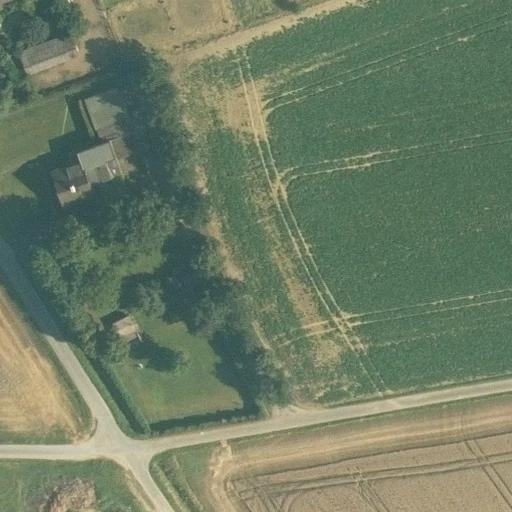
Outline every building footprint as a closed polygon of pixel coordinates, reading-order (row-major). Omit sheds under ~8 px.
[(69,32),(20,52),(27,72),(77,52),(69,32)] [(116,88),(86,99),(96,125),(105,122),(126,114),(125,111),(116,88)] [(138,105),(125,111),(126,114),(132,129),(119,134),(126,152),(133,148),(139,162),(157,154),(138,105)] [(132,129),(126,114),(105,122),(111,137),(119,134),(132,129)] [(68,153),(72,163),(82,159),(84,166),(97,161),(114,155),(108,137),(71,152),(68,153)] [(45,157),(51,172),(72,163),(68,153),(71,152),(69,148),(45,157)] [(51,172),(62,201),(93,189),(90,181),(102,176),(97,161),(84,166),(82,159),(72,163),(51,172)] [(176,228),(149,171),(134,179),(160,235),(176,228)] [(176,260),(160,269),(171,286),(185,278),(176,260)] [(115,320),(105,326),(120,352),(138,342),(130,327),(121,331),(115,320)]
